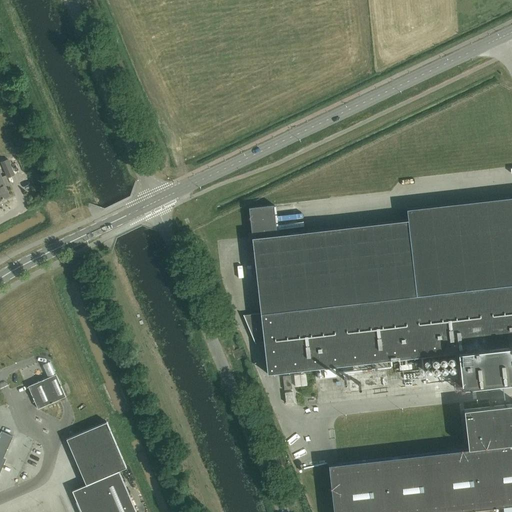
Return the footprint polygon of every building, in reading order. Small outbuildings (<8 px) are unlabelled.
[(7,144),(11,153),(18,150),(14,141),(7,144)] [(10,165),(8,159),(0,162),(7,178),(14,175),(19,172),(15,163),(10,165)] [(0,199),(9,196),(0,175),(0,199)] [(511,197),(407,210),(408,220),(277,235),(274,205),(249,208),(261,313),(244,315),(243,315),(255,344),(256,343),(255,341),(264,340),(268,374),(298,370),(299,374),(294,374),(296,387),(307,385),(306,373),(304,373),(304,370),(460,352),(464,388),(511,382),(511,197)] [(446,358),(427,360),(429,382),(443,381),(443,379),(454,378),(453,363),(447,364),(446,358)] [(65,397),(56,374),(28,386),(37,409),(65,397)] [(292,389),(290,376),(283,376),(284,390),(292,389)] [(390,386),(389,377),(367,378),(367,387),(390,386)] [(468,449),(329,465),(333,511),(450,511),(511,505),(511,404),(464,410),(468,449)] [(106,422),(61,441),(81,487),(72,491),(80,511),(136,511),(119,471),(126,468),(106,422)] [(0,452),(5,455),(13,437),(1,431),(0,433),(0,452)]
